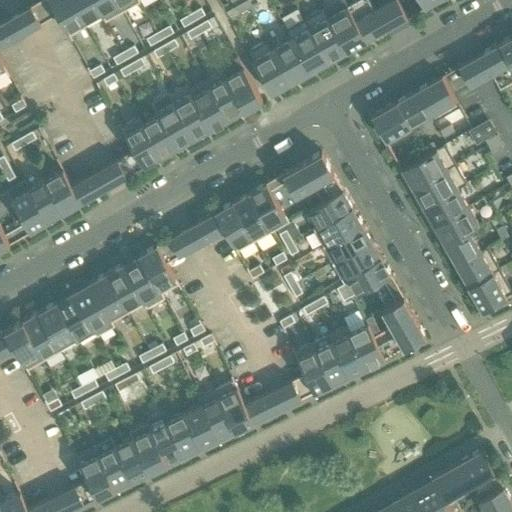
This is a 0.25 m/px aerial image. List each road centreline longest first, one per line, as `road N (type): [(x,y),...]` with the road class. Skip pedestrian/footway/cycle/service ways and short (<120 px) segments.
road 1 (residential): [(0,289),(331,106)]
road 2 (residential): [(331,106),(511,432)]
road 3 (residential): [(331,106),(511,4)]
